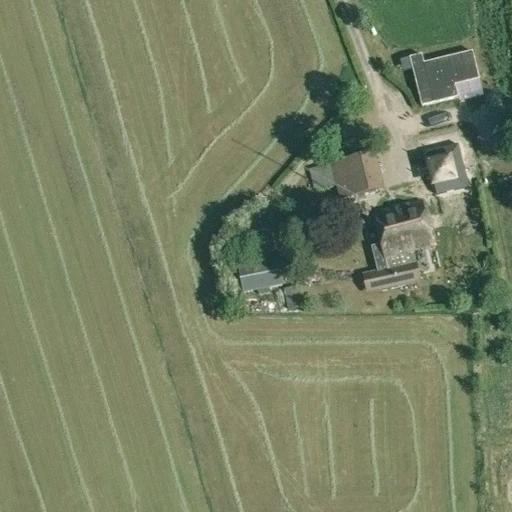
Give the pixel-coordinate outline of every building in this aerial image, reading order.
[(409,59),(421,108),(458,99),(455,86),(479,81),(472,53),(424,64),(421,56),(409,59)] [(425,154),(436,196),(467,188),(457,146),(425,154)] [(372,154),(349,161),(359,196),(382,190),(372,154)] [(359,196),(349,161),(332,165),(341,201),(359,196)] [(364,276),(369,295),(421,282),(417,264),(412,265),(409,254),(414,253),(413,250),(433,245),(422,202),(376,214),(387,259),(390,259),(393,270),(381,273),(381,272),(364,276)] [(244,291),(282,283),(281,277),(291,275),(288,257),(239,267),(244,291)]
